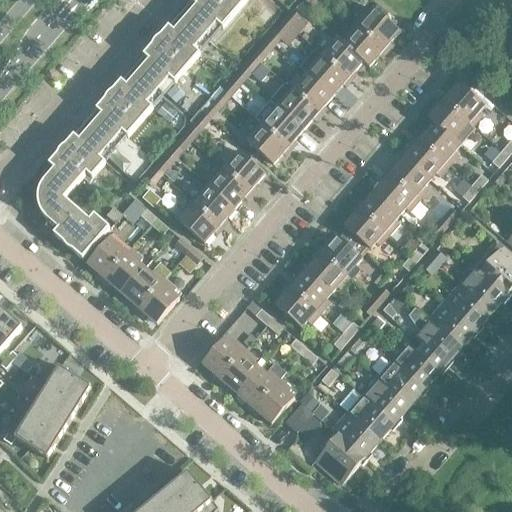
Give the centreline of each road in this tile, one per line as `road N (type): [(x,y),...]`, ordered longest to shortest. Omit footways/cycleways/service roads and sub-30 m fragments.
road 1 (residential): [(150,363),(466,0)]
road 2 (residential): [(0,175),(153,0)]
road 3 (residential): [(329,511),(150,363)]
road 4 (residential): [(511,350),(378,511)]
road 5 (residential): [(150,363),(0,234)]
road 6 (tertiary): [(0,92),(81,0)]
